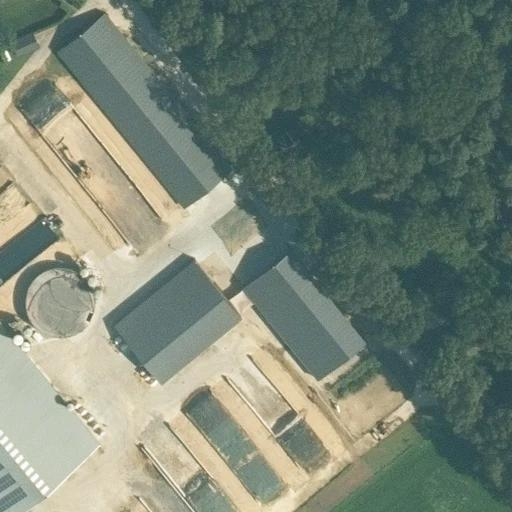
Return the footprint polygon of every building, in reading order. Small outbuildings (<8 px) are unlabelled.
[(58,49),(185,206),(232,168),(104,11),(58,49)] [(243,285),(318,378),(365,339),(290,247),(243,285)] [(114,322),(162,381),(241,315),(193,257),(114,322)] [(33,276),(27,287),(25,293),(25,302),(31,319),(38,327),(51,333),(66,334),(78,330),(85,324),(92,313),(95,303),(93,288),(87,278),(79,270),(67,265),(51,265),(44,268),(33,276)] [(0,511),(11,511),(98,442),(0,322),(0,511)]
